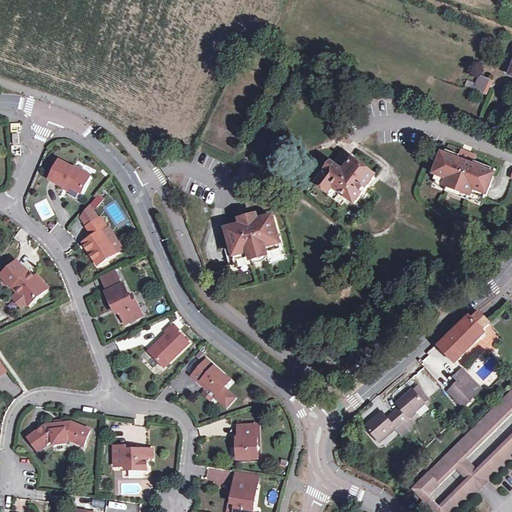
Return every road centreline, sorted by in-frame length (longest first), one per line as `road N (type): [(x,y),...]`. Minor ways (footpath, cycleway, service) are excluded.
road 1 (unclassified): [(50,115),(78,125),(126,167),(187,305),(293,393),(322,429)]
road 2 (tertiary): [(511,264),(322,429)]
road 3 (residential): [(11,206),(63,258),(115,402)]
road 4 (residential): [(115,402),(43,392),(17,405),(6,451),(15,479)]
road 5 (residential): [(115,402),(179,413),(188,424),(192,443),(175,503)]
